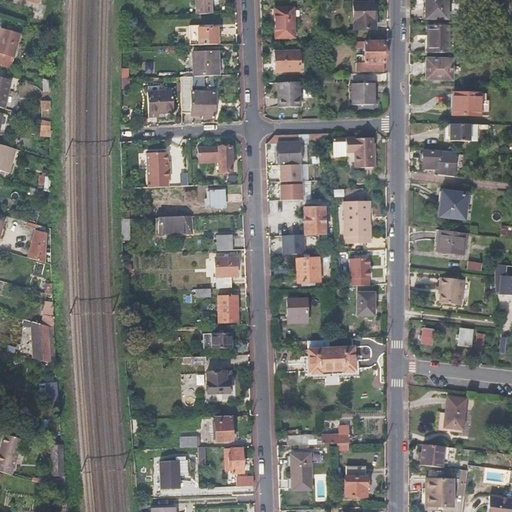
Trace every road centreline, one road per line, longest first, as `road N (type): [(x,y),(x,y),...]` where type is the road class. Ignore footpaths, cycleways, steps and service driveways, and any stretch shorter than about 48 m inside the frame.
road 1 (residential): [(266,511),(251,126)]
road 2 (tertiary): [(397,365),(397,124)]
road 3 (residential): [(251,126),(397,124)]
road 4 (tertiary): [(397,511),(397,365)]
road 5 (residential): [(251,126),(247,0)]
road 6 (tertiary): [(397,124),(398,0)]
